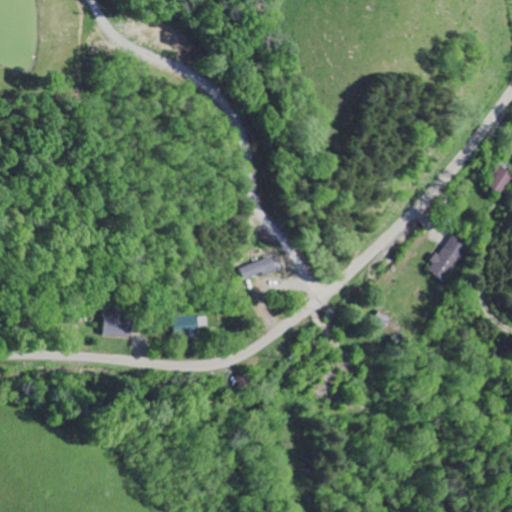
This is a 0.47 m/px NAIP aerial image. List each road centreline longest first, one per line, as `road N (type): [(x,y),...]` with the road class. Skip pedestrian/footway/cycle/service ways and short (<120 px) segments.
road 1 (residential): [(0,354),(185,366),(256,350),(409,220),(511,95)]
road 2 (residential): [(312,307),(406,369),(406,427),(428,511)]
